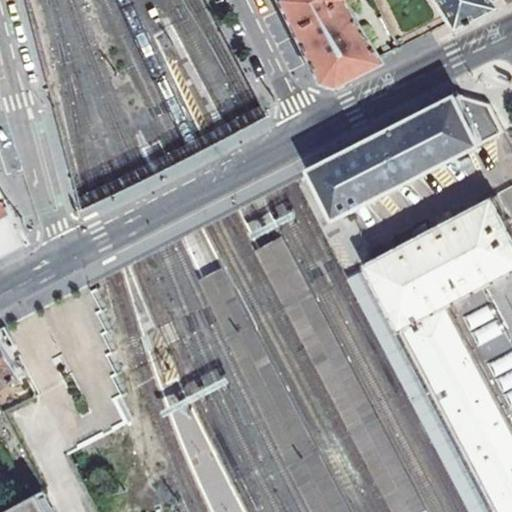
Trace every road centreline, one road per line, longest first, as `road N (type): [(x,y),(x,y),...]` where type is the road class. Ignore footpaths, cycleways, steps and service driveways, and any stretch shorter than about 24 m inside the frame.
road 1 (secondary): [(308,135),(63,262)]
road 2 (secondary): [(511,33),(308,135)]
road 3 (residential): [(14,101),(63,262)]
road 4 (residential): [(240,0),(308,135)]
